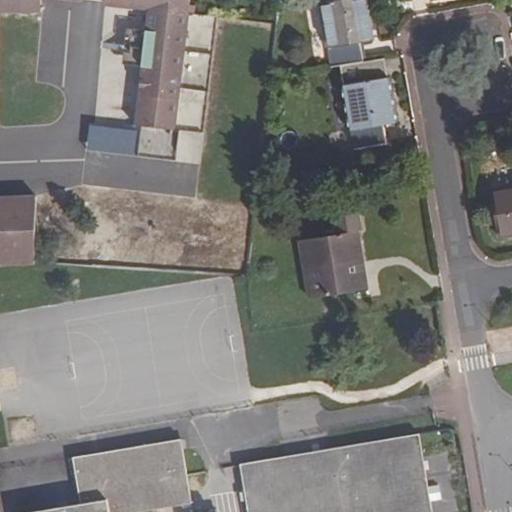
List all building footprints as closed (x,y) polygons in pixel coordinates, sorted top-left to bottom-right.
[(0,0),(0,8),(41,9),(41,0),(0,0)] [(148,9),(137,117),(176,122),(189,0),(105,0),(105,3),(148,9)] [(335,0),(320,3),(331,67),(340,66),(363,62),(360,41),(372,40),(364,0),(335,0)] [(396,123),(384,59),(340,66),(354,150),(386,144),(384,125),(396,123)] [(173,159),(177,130),(138,125),(137,129),(91,123),(88,149),(173,159)] [(511,189),(490,193),(497,238),(511,235),(511,189)] [(0,264),(34,264),(36,197),(0,199),(0,264)] [(358,231),(361,230),(359,213),(331,218),(334,235),(358,231)] [(353,263),(363,261),(358,231),(334,235),(299,241),(309,298),(358,290),(353,263)] [(353,263),(358,290),(367,289),(363,261),(353,263)] [(432,511),(419,433),(240,464),(247,511),(432,511)] [(139,511),(192,503),(182,440),(73,458),(81,504),(32,511),(139,511)]
